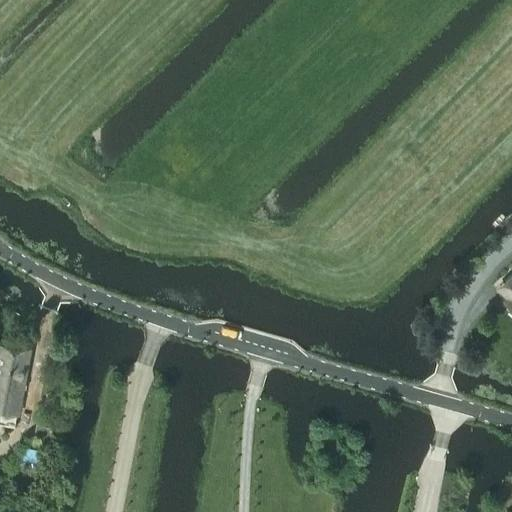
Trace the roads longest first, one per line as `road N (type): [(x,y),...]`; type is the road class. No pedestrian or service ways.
road 1 (tertiary): [(511,422),(101,301),(0,248)]
road 2 (track): [(245,511),(250,400),(264,352)]
